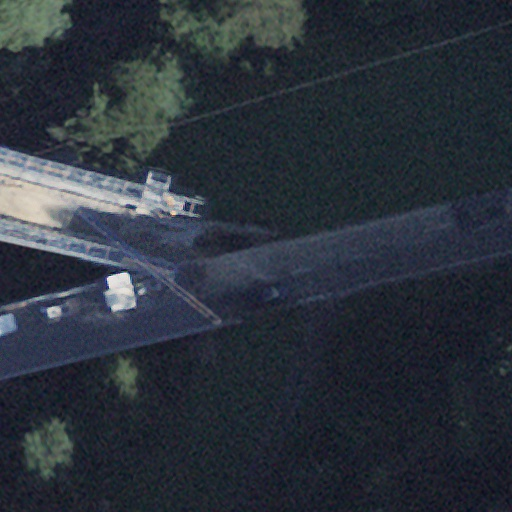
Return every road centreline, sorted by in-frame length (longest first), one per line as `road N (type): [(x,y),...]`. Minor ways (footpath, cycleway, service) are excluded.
road 1 (unclassified): [(0,197),(291,274)]
road 2 (primary): [(291,274),(0,345)]
road 3 (track): [(337,263),(238,511)]
road 4 (primary): [(511,220),(291,274)]
